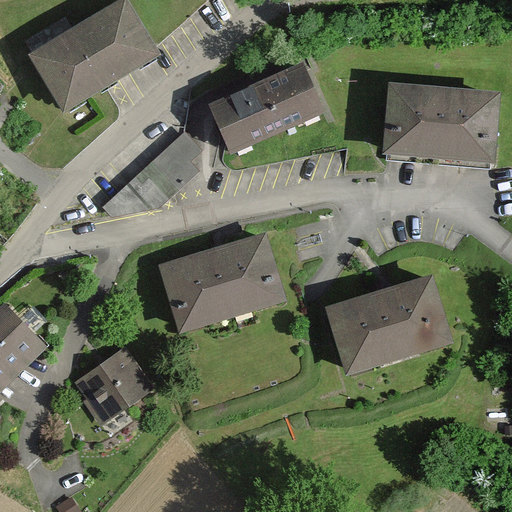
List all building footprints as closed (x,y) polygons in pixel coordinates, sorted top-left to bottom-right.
[(66,116),(161,61),(128,3),(33,58),(66,116)] [(229,161),(328,120),(306,68),(208,109),(229,161)] [(393,88),(388,163),(499,170),(503,95),(393,88)] [(185,135),(102,210),(110,222),(160,214),(200,178),(192,168),(203,157),(185,135)] [(269,238),(158,271),(179,341),(290,308),(269,238)] [(430,279),(329,312),(351,380),(452,347),(430,279)] [(7,309),(0,315),(0,394),(47,353),(7,309)] [(129,349),(76,387),(106,429),(159,391),(129,349)]
